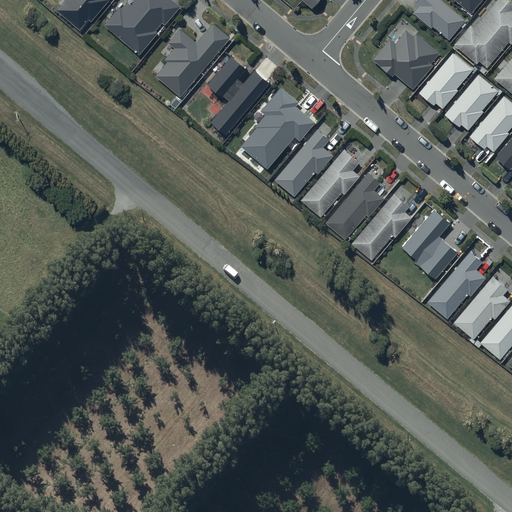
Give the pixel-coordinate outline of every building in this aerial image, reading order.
[(66,0),(57,11),(79,30),(89,19),(91,22),(110,0),(109,0),(66,0)] [(128,0),(122,8),(120,6),(103,25),(138,54),(156,33),(154,31),(162,21),(165,24),(179,7),(171,0),(128,0)] [(302,0),(312,8),(319,0),(302,0)] [(418,4),(412,11),(430,27),(432,25),(448,39),(465,19),(442,0),(415,0),(415,2),(418,4)] [(480,0),(451,0),(453,1),(453,0),(455,0),(471,12),(480,0)] [(469,24),(453,43),(475,62),(478,59),(486,66),(508,41),(511,43),(511,41),(511,9),(511,7),(511,1),(510,0),(494,0),(472,26),(469,24)] [(230,38),(213,24),(196,43),(179,29),(167,43),(174,49),(164,60),(167,63),(155,76),(180,97),(230,38)] [(414,37),(406,31),(396,43),(390,39),(372,60),(393,77),(395,74),(413,90),(433,66),(431,64),(440,53),(417,33),(414,37)] [(451,50),(416,91),(433,106),(435,103),(441,108),(456,89),(455,88),(472,68),(451,50)] [(511,54),(493,77),(511,92),(511,54)] [(247,69),(232,57),(209,84),(229,101),(211,123),(226,135),(270,84),(255,71),(243,84),(238,80),(247,69)] [(498,89),(477,72),(444,113),(459,126),(460,124),(467,129),(482,111),(481,109),(498,89)] [(299,103),(281,88),(261,111),(266,115),(240,147),(268,170),(295,137),(300,142),(316,123),(296,106),(299,103)] [(511,102),(503,94),(469,135),(483,148),(486,145),(492,151),(509,132),(507,131),(511,124),(511,102)] [(316,128),(274,178),(293,195),(315,171),(317,173),(333,155),(323,146),(329,139),(316,128)] [(511,135),(495,156),(505,165),(504,167),(508,170),(511,166),(511,167),(511,135)] [(343,147),(299,198),(320,216),(341,192),(343,193),(359,175),(352,169),(359,161),(343,147)] [(380,181),(367,171),(325,222),(344,238),(365,213),(367,215),(383,196),(373,189),(380,181)] [(393,192),(351,242),(371,259),(392,234),(394,237),(411,216),(404,210),(409,205),(393,192)] [(451,223),(434,208),(402,247),(417,259),(415,261),(435,278),(458,252),(440,237),(451,223)] [(483,262),(470,252),(428,302),(447,318),(468,294),(471,297),(486,278),(476,270),(483,262)] [(492,274),(452,320),(472,338),(491,316),(493,318),(509,300),(503,294),(508,288),(492,274)] [(511,301),(479,340),(499,358),(511,342),(511,301)]
